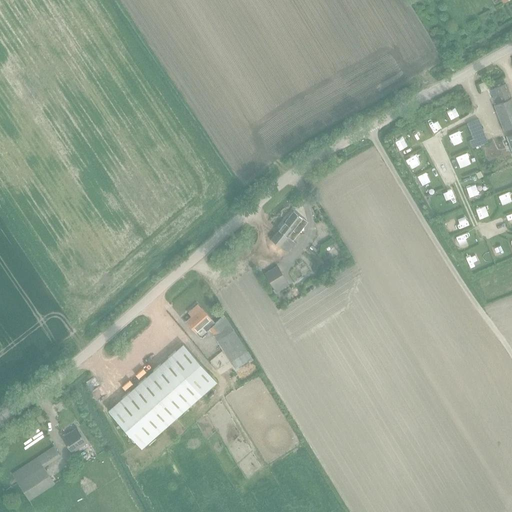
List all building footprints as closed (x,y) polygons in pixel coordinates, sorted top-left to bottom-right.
[(511,101),(510,97),(510,98),(504,83),(489,89),(494,104),(493,104),(503,130),(511,126),(511,101)] [(477,120),(465,124),(472,140),(483,135),(477,120)] [(292,240),(307,221),(293,210),(270,240),(286,253),(295,242),(292,240)] [(264,272),(275,292),(288,284),(276,265),(264,272)] [(222,316),(218,319),(214,323),(200,308),(185,321),(195,332),(201,326),(206,331),(208,328),(213,334),(214,335),(212,336),(233,370),(250,359),(222,316)] [(183,343),(168,356),(107,410),(141,447),(216,381),(183,343)] [(61,437),(71,452),(86,442),(76,427),(61,437)] [(54,446),(11,473),(29,499),(54,483),(43,466),(60,455),(54,446)]
